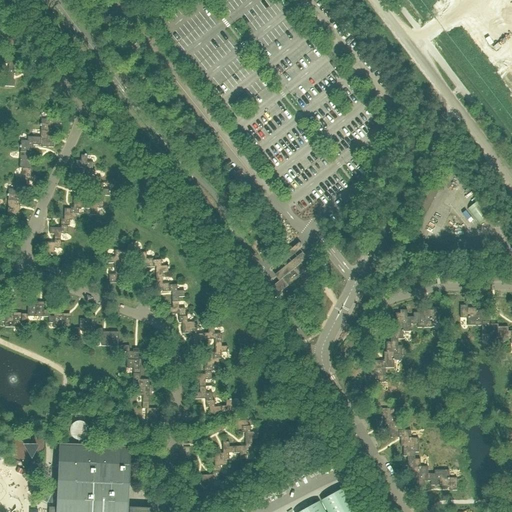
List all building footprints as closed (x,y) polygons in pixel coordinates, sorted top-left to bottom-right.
[(0,44),(5,45),(4,64),(8,64),(8,70),(1,69),(0,84),(0,85),(13,87),(14,82),(12,82),(13,76),(14,76),(15,72),(16,72),(16,71),(20,71),(20,58),(16,58),(16,59),(13,59),(14,38),(8,38),(8,34),(10,34),(10,30),(2,30),(2,34),(0,33),(0,44)] [(62,120),(49,119),(48,123),(42,123),(42,128),(41,128),(41,130),(41,140),(28,139),(28,143),(21,142),(21,148),(20,148),(20,150),(21,150),(19,170),(22,170),(22,179),(16,179),(15,190),(8,190),(8,195),(7,195),(7,197),(8,197),(7,217),(20,219),(20,213),(19,212),(19,207),(21,207),(21,198),(20,198),(20,195),(28,195),(29,182),(32,182),(32,184),(36,184),(37,177),(32,176),(33,165),(32,165),(32,155),(34,155),(34,151),(33,151),(33,147),(40,148),(40,150),(53,151),(54,145),(52,145),(53,139),(54,140),(55,131),(53,131),(54,127),(61,128),(62,120)] [(86,155),(84,155),(84,156),(81,155),(80,161),(76,161),(75,168),(86,168),(86,177),(88,177),(88,188),(94,188),(94,190),(97,190),(96,203),(80,202),(80,197),(74,197),(73,208),(70,207),(70,209),(64,208),(64,219),(61,219),(60,228),(50,227),(49,234),(54,235),(54,243),(43,242),(43,249),(48,249),(47,255),(51,255),(51,256),(53,256),(53,255),(54,255),(54,249),(60,249),(61,240),(60,240),(61,234),(67,235),(67,226),(69,226),(69,220),(76,220),(76,215),(79,215),(79,208),(85,209),(90,209),(90,215),(96,215),(96,209),(103,209),(103,196),(109,197),(109,193),(110,193),(110,191),(109,191),(109,190),(103,190),(103,184),(101,183),(101,178),(94,177),(94,171),(93,171),(93,163),(87,162),(87,156),(86,156),(86,155)] [(213,194),(210,197),(215,203),(218,201),(213,194)] [(133,245),(133,244),(131,244),(131,245),(127,245),(128,251),(115,252),(115,258),(108,258),(109,264),(114,264),(115,269),(115,275),(109,275),(109,284),(116,284),(116,281),(127,280),(126,274),(122,274),(121,258),(134,257),(134,260),(135,260),(136,266),(146,266),(147,268),(156,268),(156,284),(151,284),(152,291),(162,290),(163,293),(172,293),(172,308),(167,309),(168,315),(178,315),(179,324),(182,324),(182,334),(188,334),(188,335),(191,335),(192,346),(198,346),(198,341),(214,340),(215,353),(212,353),(207,354),(207,364),(205,364),(205,373),(194,373),(195,380),(200,380),(200,391),(195,391),(195,397),(206,397),(207,406),(209,406),(210,417),(216,417),(216,412),(232,412),(233,421),(235,421),(236,432),(242,432),(242,433),(244,433),(245,446),(229,447),(229,442),(222,442),(223,453),(220,453),(220,454),(214,454),(214,465),(212,465),(212,475),(201,475),(202,482),(206,482),(207,490),(196,491),(196,497),(201,497),(201,503),(207,503),(207,496),(213,496),(213,498),(218,497),(218,493),(217,493),(217,487),(213,487),(213,481),(219,481),(219,472),(220,472),(220,466),(227,466),(227,460),(229,460),(229,453),(235,453),(239,453),(240,459),(246,459),(246,452),(252,452),(251,439),(257,439),(257,435),(258,435),(258,433),(257,433),(257,432),(250,433),(250,426),(248,426),(248,420),(241,420),(241,414),(239,414),(239,406),(232,406),(232,399),(231,399),(231,398),(229,399),(226,399),(226,405),(221,405),(221,406),(215,406),(215,399),(213,399),(213,391),(206,391),(206,379),(212,379),(212,371),(214,371),(213,364),(220,364),(220,360),(221,360),(221,353),(227,353),(227,347),(221,347),(221,334),(214,334),(214,328),(213,328),(213,327),(211,327),(211,328),(208,328),(208,334),(203,334),(197,335),(197,328),(194,328),(194,323),(187,323),(187,317),(185,317),(185,309),(179,309),(178,303),(179,303),(179,298),(184,298),(184,292),(177,292),(177,286),(169,286),(169,284),(163,285),(162,278),(163,278),(163,274),(168,273),(168,270),(169,270),(169,268),(168,268),(168,267),(161,267),(161,261),(153,261),(153,260),(147,260),(146,253),(141,254),(140,251),(134,252),(134,245),(133,245)] [(499,259),(499,245),(450,247),(451,261),(499,259)] [(296,270),(283,279),(289,287),(302,277),(309,273),(304,266),(298,271),(297,271),(296,270)] [(45,303),(41,303),(41,306),(28,305),(28,310),(25,310),(25,311),(28,312),(28,315),(22,314),(22,316),(16,316),(16,313),(10,313),(10,316),(0,315),(0,322),(5,322),(4,329),(28,330),(28,317),(48,318),(48,324),(55,324),(55,329),(68,329),(68,336),(81,336),(81,332),(96,332),(96,342),(103,342),(103,347),(117,347),(117,353),(128,353),(127,368),(134,369),(133,380),(138,381),(137,396),(143,396),(142,408),(146,409),(146,425),(144,425),(144,432),(151,432),(151,427),(158,427),(158,422),(160,422),(161,418),(158,418),(158,409),(154,409),(154,406),(152,406),(152,409),(149,409),(149,399),(152,399),(152,395),(149,395),(150,381),(145,380),(145,378),(144,378),(144,380),(141,380),(141,369),(139,369),(139,365),(142,365),(142,359),(139,359),(140,353),(135,353),(135,351),(133,351),(133,353),(130,353),(131,347),(119,347),(120,336),(115,336),(116,333),(108,333),(108,336),(104,335),(104,330),(97,330),(98,320),(91,320),(91,318),(87,318),(87,320),(81,320),(81,325),(78,324),(78,326),(80,326),(80,329),(71,329),(72,318),(67,318),(67,315),(60,315),(59,317),(51,317),(51,311),(45,311),(45,303)] [(467,309),(467,306),(460,306),(460,319),(467,319),(467,326),(481,326),(481,335),(489,335),(489,342),(504,342),(504,339),(510,339),(510,344),(511,344),(511,331),(507,331),(507,327),(498,327),(498,324),(489,324),(489,315),(486,315),(486,311),(476,311),(476,308),(467,309)] [(439,320),(439,308),(432,308),(432,310),(423,310),(423,313),(413,313),(413,317),(407,317),(407,310),(400,310),(400,313),(395,313),(395,323),(393,323),(393,332),(390,332),(390,342),(386,342),(386,352),(384,352),(384,361),(374,361),(374,364),(370,364),(370,374),(367,374),(367,382),(365,382),(365,390),(378,390),(378,382),(385,382),(385,368),(394,368),(394,361),(401,361),(401,346),(398,346),(398,340),(403,340),(403,332),(411,332),(411,325),(417,325),(417,328),(431,328),(431,320),(439,320)] [(395,409),(382,409),(382,416),(384,416),(384,425),(387,425),(387,435),(391,435),(391,438),(400,438),(400,447),(403,447),(403,457),(407,457),(407,467),(410,467),(410,475),(412,475),(412,485),(417,485),(417,488),(424,488),(424,481),(430,481),(430,486),(440,486),(440,488),(449,488),(449,491),(456,491),(456,478),(449,478),(449,470),(434,470),(434,474),(428,474),(428,467),(420,467),(420,459),(415,459),(415,453),(418,453),(418,438),(410,438),(410,431),(402,431),(402,417),(394,417),(395,409)] [(130,447),(59,444),(57,481),(57,490),(57,494),(55,511),(150,511),(151,509),(128,508),(130,453),(130,447)] [(40,445),(25,445),(33,460),(40,445)]
